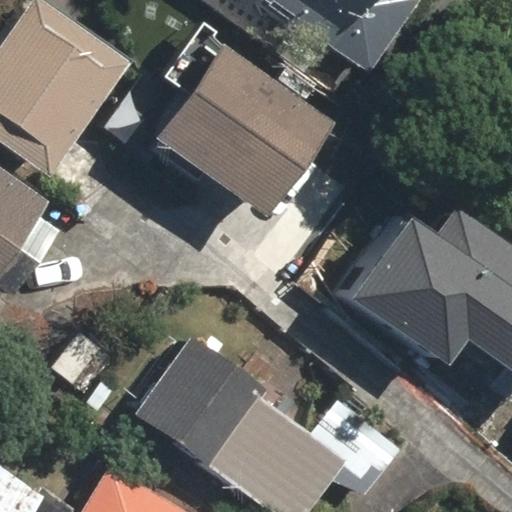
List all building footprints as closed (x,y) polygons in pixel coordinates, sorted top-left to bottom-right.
[(47,0),(9,0),(0,12),(0,147),(32,170),(118,52),(47,0)] [(261,0),(359,70),(409,0),(261,0)] [(207,40),(137,131),(243,214),(314,122),(207,40)] [(0,279),(41,224),(16,205),(26,192),(0,173),(0,279)] [(301,429),(175,332),(121,407),(264,511),(296,511),(323,476),(353,498),(391,446),(324,397),(301,429)] [(69,504),(0,460),(0,511),(186,511),(98,457),(69,504)]
